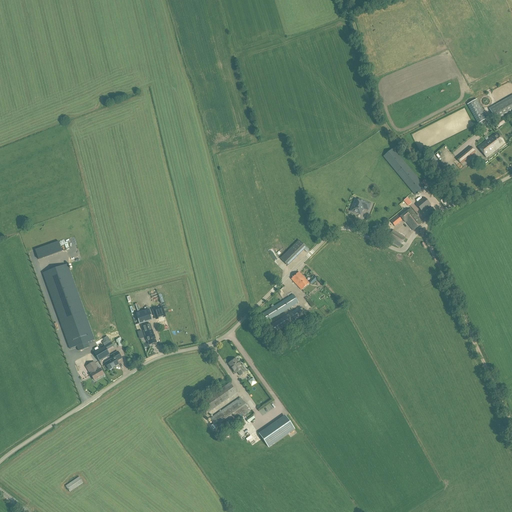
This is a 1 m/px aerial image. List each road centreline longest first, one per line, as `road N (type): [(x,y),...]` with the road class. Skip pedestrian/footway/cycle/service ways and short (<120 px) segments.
road 1 (unclassified): [(0,461),(158,356),(218,341),(337,230),(401,250),(425,223),(511,176)]
road 2 (track): [(511,424),(425,223)]
road 3 (unknown): [(230,330),(281,407),(271,420),(261,419),(212,343)]
road 4 (track): [(214,151),(255,308)]
